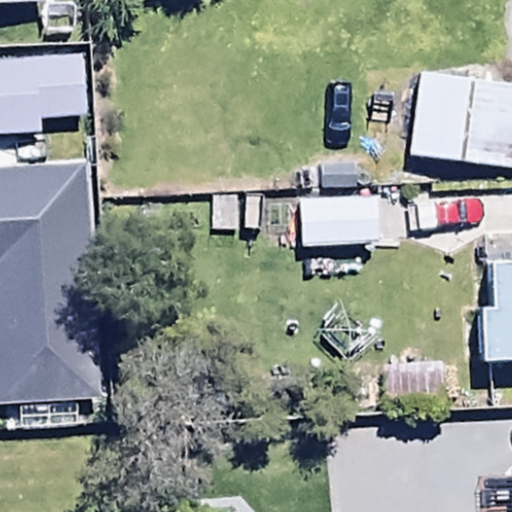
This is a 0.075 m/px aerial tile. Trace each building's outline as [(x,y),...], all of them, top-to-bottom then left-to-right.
[(0,0),(0,45),(15,46),(24,37),(25,20),(16,8),(37,8),(36,0),(0,0)] [(0,141),(32,139),(31,123),(73,121),(69,61),(0,65),(0,141)] [(511,90),(411,76),(400,159),(511,175),(511,90)] [(369,201),(289,202),(290,253),(370,251),(369,201)] [(469,316),(469,365),(511,364),(511,269),(481,270),(482,316),(469,316)] [(499,485),(488,485),(489,511),(511,511),(511,461),(504,462),(505,471),(498,471),(499,485)]
